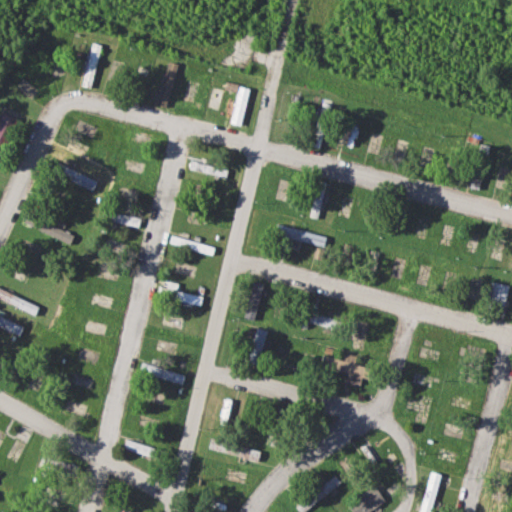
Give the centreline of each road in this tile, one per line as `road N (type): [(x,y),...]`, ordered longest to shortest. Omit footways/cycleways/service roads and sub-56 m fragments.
road 1 (residential): [(279,51),(173,511)]
road 2 (residential): [(182,128),(90,511)]
road 3 (residential): [(257,148),(72,102),(57,115),(0,235)]
road 4 (residential): [(231,260),(511,337)]
road 5 (residential): [(251,511),(295,461),(373,411),(413,310)]
road 6 (residential): [(257,148),(511,217)]
road 7 (residential): [(176,500),(0,397)]
road 8 (residential): [(511,337),(464,511)]
road 9 (residential): [(206,372),(373,411)]
